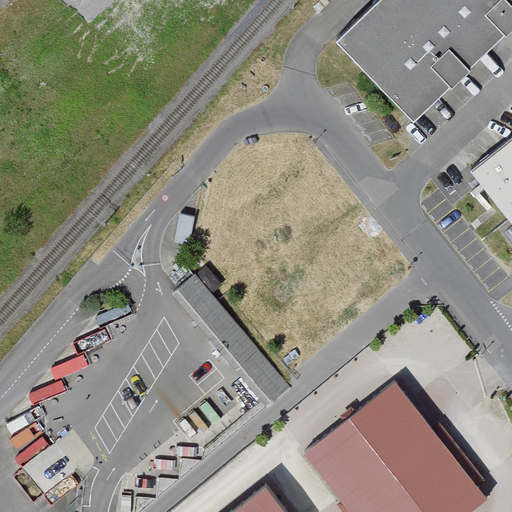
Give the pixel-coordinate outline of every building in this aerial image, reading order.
[(511,34),(511,0),(386,0),(343,42),(421,122),(511,34)] [(511,145),(475,175),(511,220),(511,145)] [(238,367),(259,350),(196,272),(175,289),(238,367)] [(485,511),(490,508),(392,384),(301,455),(345,511),(485,511)] [(24,460),(37,488),(69,473),(56,445),(24,460)] [(286,511),(263,484),(227,511),(286,511)]
